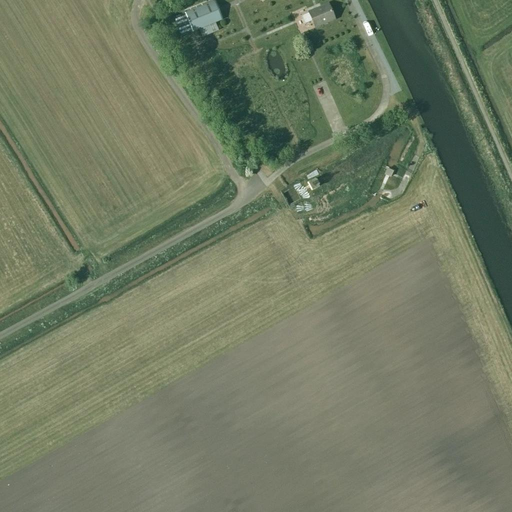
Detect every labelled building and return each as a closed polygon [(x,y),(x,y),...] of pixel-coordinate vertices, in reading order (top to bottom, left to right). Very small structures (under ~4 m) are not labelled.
[(184,14),(173,19),(180,37),(192,32),(192,33),(199,30),(215,23),(221,21),(213,1),(184,13),(184,14)] [(308,13),(301,16),(304,24),(312,21),(315,28),(334,19),(328,4),(308,12),(308,13)] [(259,124),(305,105),(279,44),(234,63),(259,124)] [(413,171),(419,159),(414,157),(409,170),(413,171)] [(308,183),(312,189),(319,186),(315,179),(308,183)] [(391,200),(402,196),(399,189),(389,194),(391,200)]
